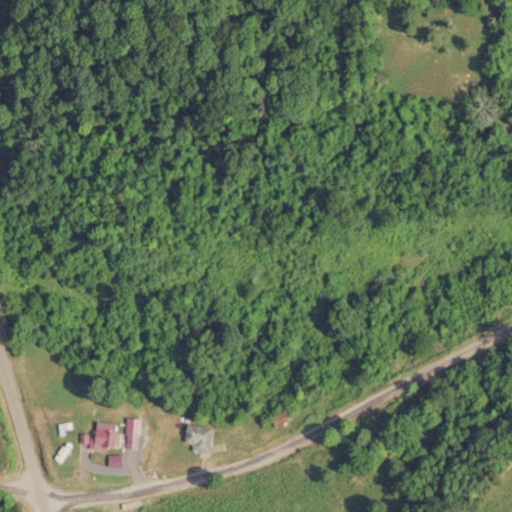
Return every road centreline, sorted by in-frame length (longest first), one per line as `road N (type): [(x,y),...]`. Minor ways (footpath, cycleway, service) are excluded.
road 1 (residential): [(511,303),(313,435),(248,462),(124,496),(41,497),(0,488)]
road 2 (residential): [(44,511),(0,360)]
